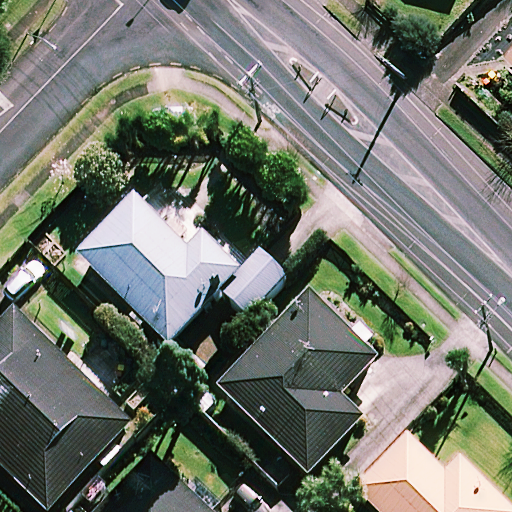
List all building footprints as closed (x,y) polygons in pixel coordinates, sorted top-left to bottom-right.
[(191,260),(137,206),(78,266),(168,354),(222,299),(248,325),(284,287),(260,263),(239,284),(202,248),(191,260)] [(219,397),(277,454),(256,475),(278,496),(299,476),(307,484),(363,429),(340,406),(376,370),(310,305),(219,397)] [(56,511),(131,435),(14,322),(0,337),(0,471),(41,511),(56,511)] [(444,485),(408,450),(356,502),(366,511),(501,511),(459,470),(444,485)] [(201,511),(155,466),(110,511),(201,511)]
